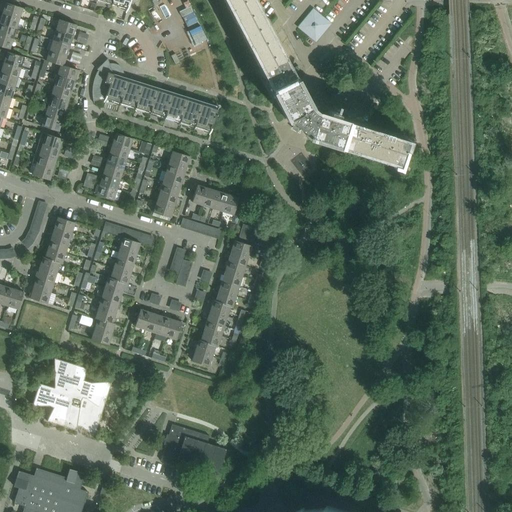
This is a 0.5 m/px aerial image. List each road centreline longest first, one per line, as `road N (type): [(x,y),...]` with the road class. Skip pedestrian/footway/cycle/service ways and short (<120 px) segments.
road 1 (residential): [(71,200),(89,138),(86,85),(106,23)]
road 2 (residential): [(175,230),(206,240),(188,297),(157,287)]
